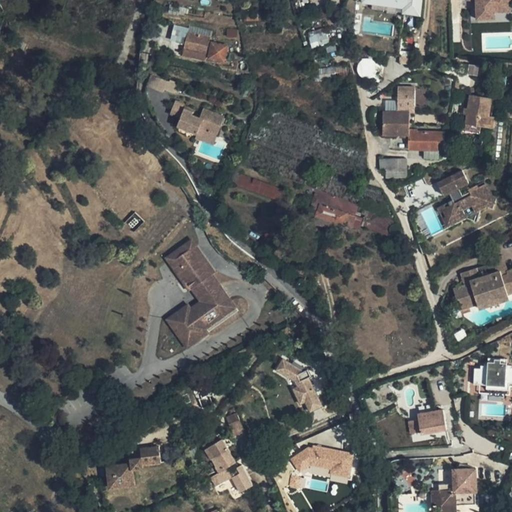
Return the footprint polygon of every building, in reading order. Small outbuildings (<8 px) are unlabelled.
[(363,0),(363,2),(405,6),(404,12),(419,14),(420,0),(363,0)] [(476,0),(477,18),(496,17),(495,5),(511,4),(510,0),(476,0)] [(236,10),(236,21),(258,20),(257,8),(236,10)] [(212,32),(189,27),(188,28),(175,25),(172,40),(185,43),(184,47),(207,52),(212,32)] [(329,43),(326,32),(309,36),(311,46),(329,43)] [(207,52),(184,47),(182,55),(205,60),(207,52)] [(348,65),(335,67),(336,80),(350,78),(348,65)] [(335,67),(318,69),(320,80),(336,80),(335,67)] [(155,76),(151,88),(166,93),(166,91),(170,81),(155,76)] [(166,91),(174,94),(178,84),(170,81),(166,91)] [(481,126),(493,128),(494,116),(489,115),(491,97),(470,94),(468,108),(467,114),(466,124),(481,126)] [(217,135),(224,116),(203,108),(199,118),(192,115),(193,112),(185,109),(186,105),(178,102),(173,114),(176,115),(173,124),(197,133),(199,128),(217,135)] [(409,111),(383,111),(383,131),(389,131),(409,131),(409,111)] [(499,162),(503,122),(495,122),(491,161),(499,162)] [(420,131),(409,131),(409,135),(409,149),(425,150),(420,131)] [(445,132),(420,131),(425,150),(438,150),(438,143),(444,143),(445,132)] [(438,158),(438,150),(425,150),(425,157),(438,158)] [(379,159),(380,169),(386,169),(396,169),(396,158),(379,159)] [(396,158),(396,169),(407,168),(406,158),(396,158)] [(396,169),(386,169),(386,178),(407,178),(407,168),(396,169)] [(462,170),(437,182),(444,195),(449,193),(454,203),(445,207),(444,204),(437,208),(440,213),(443,211),(445,217),(442,218),(446,227),(467,217),(463,210),(472,206),(475,212),(491,204),(486,196),(490,193),(485,183),(478,187),(477,184),(468,189),(471,194),(464,198),(459,188),(469,183),(462,170)] [(317,211),(315,215),(346,225),(353,227),(356,216),(363,219),(367,208),(316,189),(309,208),(317,211)] [(491,204),(495,202),(490,193),(486,196),(491,204)] [(346,225),(315,215),(313,223),(343,233),(346,225)] [(193,241),(167,260),(169,263),(195,245),(193,241)] [(195,245),(169,263),(189,291),(192,289),(196,286),(205,298),(201,301),(190,308),(182,315),(179,311),(171,316),(192,344),(208,332),(205,328),(236,307),(212,274),(215,272),(195,245)] [(508,294),(511,292),(511,269),(507,271),(502,255),(487,260),(491,274),(479,277),(476,268),(461,273),(465,288),(453,289),(457,302),(451,304),(455,319),(462,316),(460,310),(478,304),(479,309),(509,299),(508,294)] [(488,264),(476,268),(479,277),(491,274),(488,264)] [(196,286),(192,289),(201,301),(205,298),(196,286)] [(190,308),(187,305),(179,311),(182,315),(190,308)] [(192,344),(171,316),(168,319),(188,347),(192,344)] [(303,373),(283,360),(276,371),(295,382),(297,388),(292,390),(299,406),(304,403),(309,413),(321,408),(308,379),(311,378),(307,371),(303,373)] [(477,368),(476,382),(483,382),(483,385),(486,385),(486,390),(509,391),(509,384),(511,383),(511,368),(510,368),(510,366),(499,365),(499,362),(493,362),(492,366),(483,366),(483,369),(477,368)] [(194,385),(200,399),(205,397),(209,395),(203,381),(194,385)] [(205,397),(200,399),(203,407),(208,405),(205,397)] [(418,414),(421,432),(421,433),(447,429),(443,409),(418,414)] [(237,413),(228,416),(231,423),(239,419),(237,413)] [(231,423),(229,424),(234,436),(245,431),(239,419),(231,423)] [(409,421),(411,433),(421,432),(419,419),(409,421)] [(211,458),(228,449),(222,439),(215,443),(213,440),(203,445),(208,452),(211,458)] [(107,465),(110,488),(135,485),(133,468),(143,467),(142,465),(161,462),(160,446),(140,448),(141,457),(131,458),(132,463),(107,465)] [(253,484),(242,464),(235,468),(233,464),(236,462),(228,449),(211,458),(219,473),(217,473),(221,479),(222,478),(224,482),(233,477),(241,491),(253,484)] [(332,473),(349,476),(352,456),(316,450),(314,452),(308,451),(295,461),(304,472),(312,466),(333,469),(332,473)] [(206,461),(211,458),(208,452),(203,455),(206,461)] [(432,490),(432,511),(456,511),(456,505),(475,504),(475,491),(477,491),(476,468),(459,464),(458,469),(458,483),(439,484),(439,490),(432,490)]
